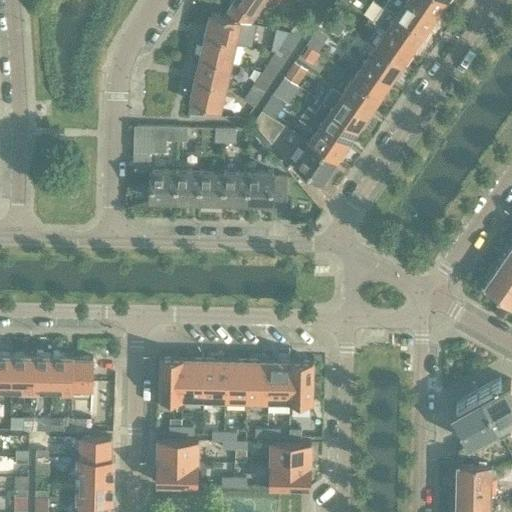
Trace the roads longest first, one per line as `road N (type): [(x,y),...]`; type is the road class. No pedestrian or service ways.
road 1 (residential): [(493,0),(341,220),(342,246)]
road 2 (residential): [(112,241),(121,57),(159,0)]
road 3 (residential): [(11,0),(15,238)]
road 4 (residential): [(342,246),(112,241)]
road 5 (residential): [(140,313),(346,320)]
road 6 (residential): [(135,511),(140,313)]
road 7 (residential): [(416,511),(420,315)]
road 8 (residential): [(346,320),(342,511)]
road 9 (residential): [(430,298),(511,172)]
road 10 (residential): [(0,312),(140,313)]
